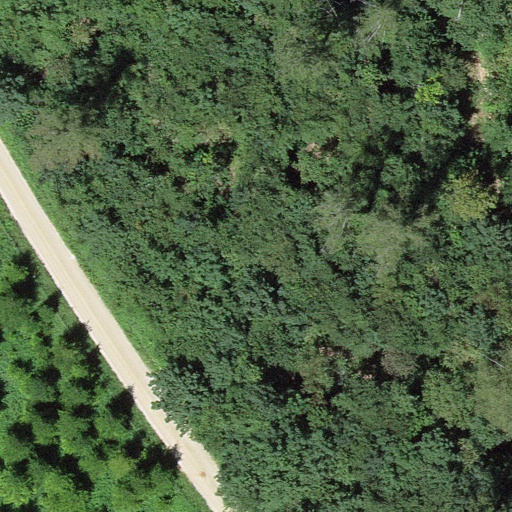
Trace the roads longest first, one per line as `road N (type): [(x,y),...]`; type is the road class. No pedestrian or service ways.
road 1 (track): [(0,166),(100,336),(246,511)]
road 2 (track): [(444,0),(511,190)]
